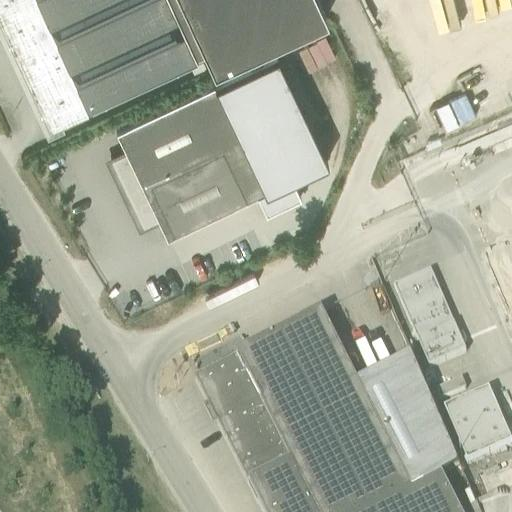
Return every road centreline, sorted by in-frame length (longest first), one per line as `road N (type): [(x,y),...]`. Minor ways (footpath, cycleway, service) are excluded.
road 1 (unclassified): [(114,370),(330,261),(373,142)]
road 2 (track): [(236,226),(299,211),(333,169),(339,96),(324,65)]
road 3 (unclassified): [(114,370),(0,178)]
road 4 (unclassified): [(201,511),(114,370)]
